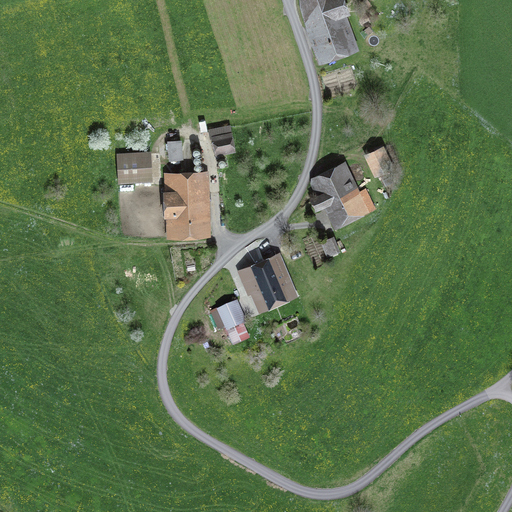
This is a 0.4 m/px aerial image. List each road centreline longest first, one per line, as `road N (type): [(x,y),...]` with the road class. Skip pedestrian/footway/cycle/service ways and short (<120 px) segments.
road 1 (unclassified): [(495,390),(422,430),(360,484),(323,495),(284,482),(174,412),(161,372),(173,320),(226,256),(285,213),(308,169),(315,94),(285,0)]
road 2 (track): [(244,242),(121,240),(0,206)]
